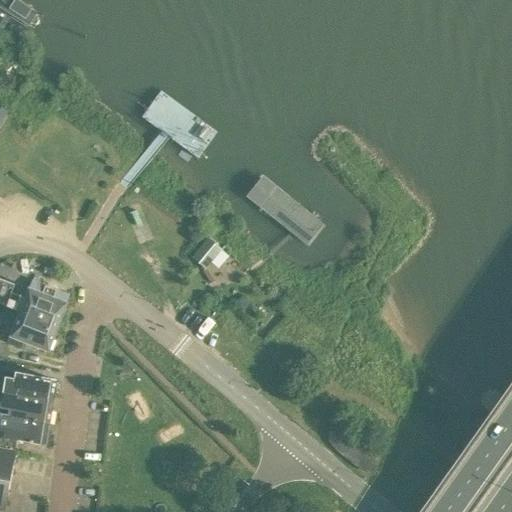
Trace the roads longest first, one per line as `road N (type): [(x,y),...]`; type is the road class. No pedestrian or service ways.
road 1 (unclassified): [(380,511),(108,282)]
road 2 (residential): [(60,511),(81,358),(92,309),(108,282)]
